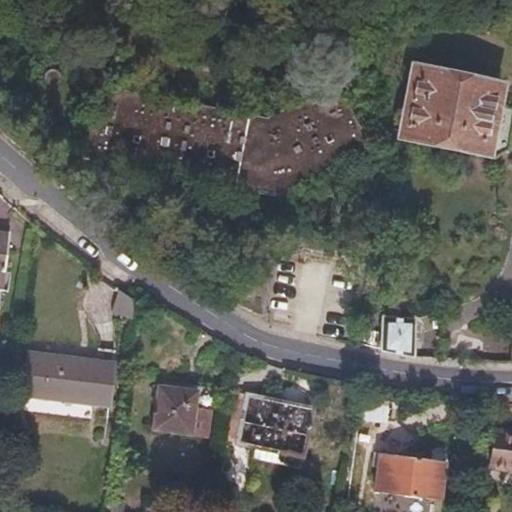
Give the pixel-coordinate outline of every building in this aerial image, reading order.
[(261,117),(97,85),(84,153),(271,190),(363,148),(358,135),(369,129),(352,94),(351,87),(353,79),(356,73),(359,70),(363,67),(367,66),(373,67),(388,57),(373,53),(363,55),(354,59),(348,62),(342,70),(339,80),(338,97),(332,85),(261,117)] [(373,67),(417,75),(405,132),(440,140),(441,134),(479,142),(477,155),(493,158),(506,150),(511,117),(511,109),(509,107),(489,103),(492,89),(423,75),(426,64),(388,57),(373,67)] [(413,320),(381,319),(378,353),(409,359),(413,320)] [(109,369),(27,358),(22,393),(104,404),(109,369)] [(193,395),(155,390),(149,435),(188,439),(193,395)] [(309,406),(231,397),(227,445),(304,454),(309,406)] [(511,423),(489,419),(486,463),(511,467),(511,423)] [(442,464),(377,456),(372,495),(437,503),(442,464)]
